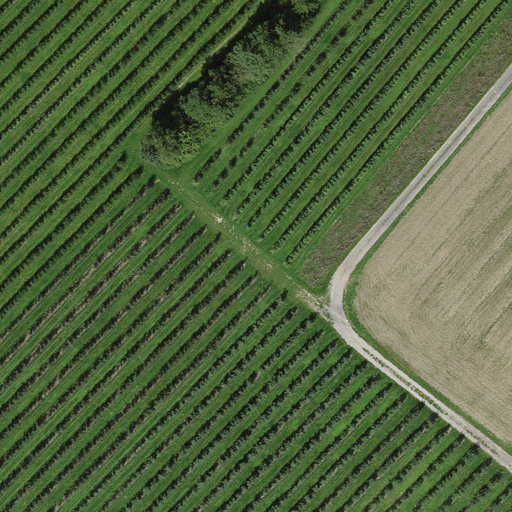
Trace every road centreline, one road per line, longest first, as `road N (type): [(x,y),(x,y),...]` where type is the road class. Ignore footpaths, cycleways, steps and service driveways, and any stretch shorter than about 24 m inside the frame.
road 1 (track): [(511,469),(313,307),(511,75)]
road 2 (track): [(336,0),(167,180),(313,307)]
